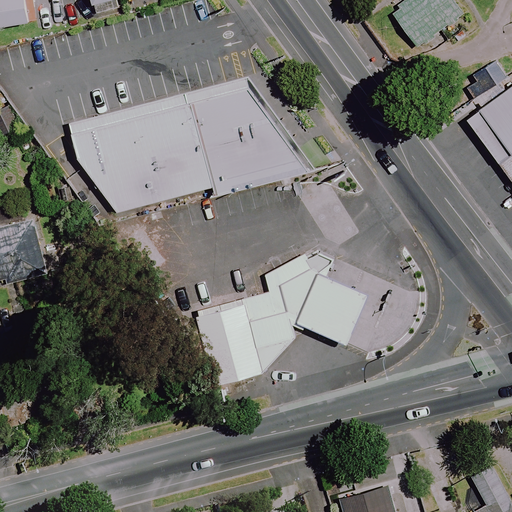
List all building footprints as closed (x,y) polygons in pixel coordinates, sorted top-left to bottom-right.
[(36,0),(0,0),(0,28),(40,21),(36,0)] [(464,15),(453,0),(411,0),(393,14),(418,48),(464,15)] [(495,62),(469,82),(482,99),(508,78),(495,62)] [(313,161),(244,80),(81,126),(86,158),(130,212),(313,161)] [(511,84),(475,110),(505,154),(511,148),(511,84)] [(9,104),(0,107),(0,140),(20,132),(9,104)] [(0,281),(6,280),(7,284),(46,275),(33,222),(0,230),(0,281)] [(253,296),(211,306),(229,379),(271,369),(307,321),(344,341),(367,288),(310,250),(253,296)] [(511,511),(511,502),(491,464),(470,475),(487,506),(476,511),(511,511)] [(342,511),(393,511),(387,487),(339,501),(342,511)]
